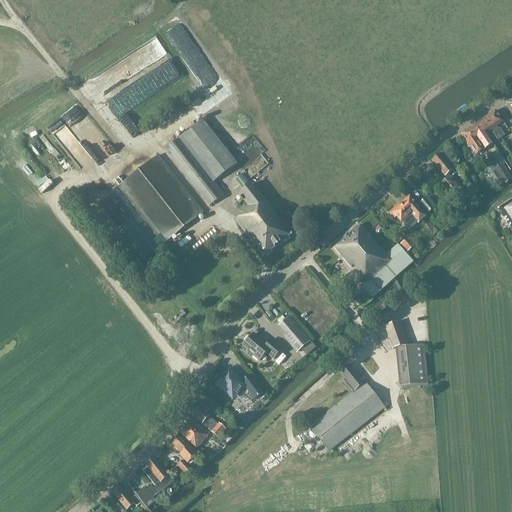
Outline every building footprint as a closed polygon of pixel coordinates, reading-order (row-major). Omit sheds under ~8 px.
[(123,49),(82,90),(91,99),(125,66),(128,69),(135,62),(123,49)] [(74,170),(88,160),(79,146),(96,134),(90,125),(85,129),(71,108),(61,115),(63,118),(57,122),(55,119),(44,126),(74,170)] [(123,117),(127,123),(138,115),(134,109),(123,117)] [(495,111),(487,117),(501,138),(504,142),(508,140),(500,128),(498,129),(496,127),(498,126),(503,122),(495,111)] [(501,138),(487,117),(478,123),(486,134),(493,129),(494,132),(492,133),(498,141),(501,138)] [(212,183),(237,164),(203,121),(178,140),(165,151),(209,207),(222,197),(212,183)] [(486,134),(478,123),(469,129),(484,150),(488,148),(487,147),(492,144),(486,134)] [(484,150),(469,129),(461,134),(475,156),(484,150)] [(445,177),(457,167),(444,151),(431,161),(445,177)] [(165,244),(203,213),(158,156),(119,186),(165,244)] [(80,186),(94,181),(92,176),(78,181),(80,186)] [(453,201),(463,193),(449,177),(440,184),(453,201)] [(264,257),(291,235),(251,185),(246,178),(243,181),(241,179),(239,181),(245,189),(239,194),(249,207),(242,212),(243,214),(235,221),(264,257)] [(414,201),(409,196),(390,213),(395,219),(396,217),(401,223),(401,222),(407,230),(410,229),(417,223),(418,224),(425,217),(413,203),(414,201)] [(428,213),(433,209),(425,199),(420,204),(428,213)] [(511,231),(511,204),(510,201),(498,210),(511,231)] [(372,299),(413,262),(398,245),(386,256),(360,225),(334,248),(351,267),(353,265),(359,272),(357,274),(365,284),(361,288),(364,292),(365,292),(372,299)] [(340,278),(349,270),(345,265),(336,273),(340,278)] [(166,318),(172,325),(186,311),(180,305),(166,318)] [(298,353),(310,342),(289,318),(280,326),(286,334),(284,335),(298,353)] [(393,349),(397,348),(407,344),(399,322),(385,327),(393,349)] [(372,332),(375,351),(385,349),(382,330),(372,332)] [(275,360),(282,350),(271,341),(267,346),(253,335),(241,349),(252,358),(252,357),(260,363),(267,354),(275,360)] [(424,345),(397,348),(401,388),(428,386),(424,345)] [(363,384),(362,382),(349,366),(340,373),(345,379),(343,381),(352,393),(309,427),(329,452),(385,408),(365,383),(363,384)] [(216,385),(233,399),(244,387),(254,400),(263,394),(250,376),(242,382),(229,370),(216,385)] [(209,409),(202,403),(191,415),(218,439),(226,430),(219,424),(218,425),(209,417),(210,416),(206,413),(209,409)] [(219,420),(226,425),(228,422),(222,416),(219,420)] [(196,450),(209,434),(192,419),(182,430),(184,432),(180,436),(196,450)] [(187,464),(197,455),(190,446),(180,437),(172,444),(181,454),(179,455),(187,464)] [(153,499),(174,483),(155,460),(153,459),(147,464),(146,467),(147,468),(143,472),(156,487),(153,489),(151,487),(146,491),(145,488),(136,495),(147,509),(155,502),(153,499)] [(186,475),(191,471),(183,462),(178,466),(186,475)] [(137,508),(142,504),(135,496),(130,499),(121,487),(113,494),(126,511),(134,505),(137,508)]
